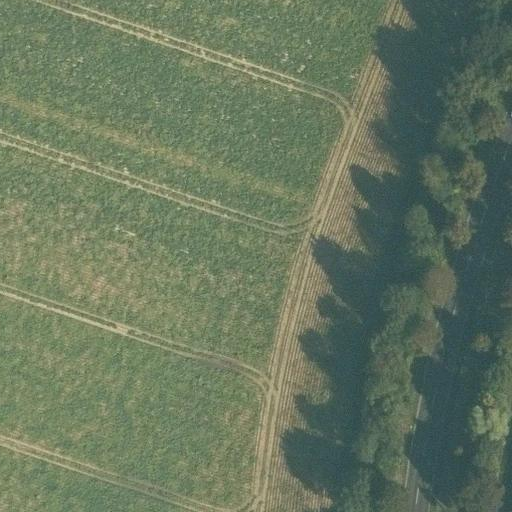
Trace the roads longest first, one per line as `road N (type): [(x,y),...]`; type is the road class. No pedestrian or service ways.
road 1 (track): [(343,511),(393,255),(486,0)]
road 2 (tertiary): [(413,511),(443,352),(511,136)]
road 3 (track): [(490,511),(511,367)]
